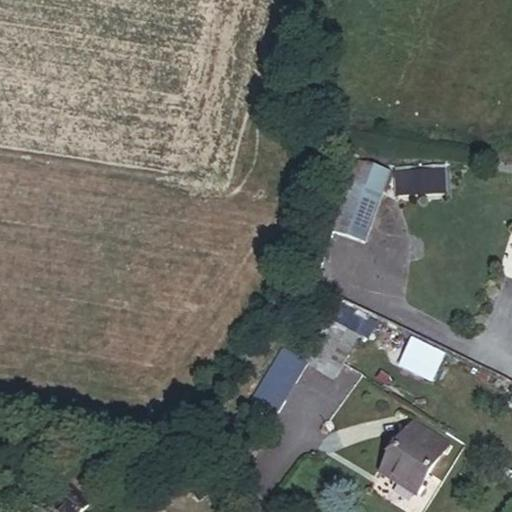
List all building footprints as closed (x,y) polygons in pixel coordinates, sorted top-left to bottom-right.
[(382,199),(350,187),(332,235),(364,247),(382,199)] [(334,312),(326,327),(355,343),(363,328),(334,312)] [(306,363),(335,379),(355,343),(326,327),(306,363)] [(451,385),(465,357),(434,341),(420,370),(451,385)] [(412,427),(383,477),(418,495),(447,444),(412,427)] [(86,511),(68,492),(51,507),(55,511),(86,511)]
